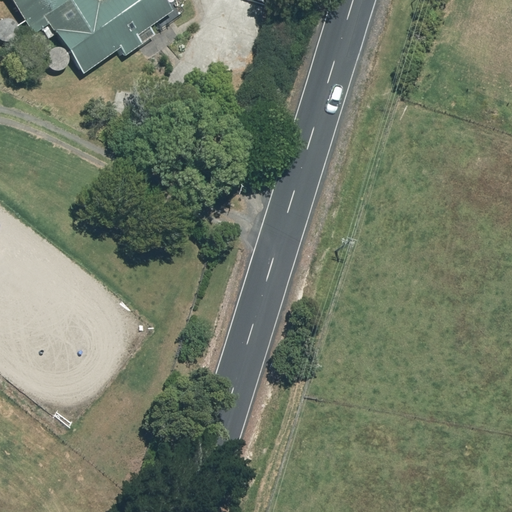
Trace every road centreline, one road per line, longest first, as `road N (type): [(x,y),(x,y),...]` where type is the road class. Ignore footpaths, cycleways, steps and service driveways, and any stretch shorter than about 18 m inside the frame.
road 1 (tertiary): [(191,511),(349,0)]
road 2 (unknown): [(276,236),(65,90),(0,61)]
